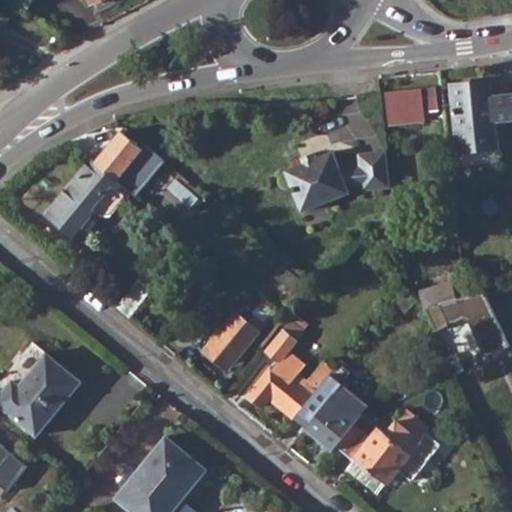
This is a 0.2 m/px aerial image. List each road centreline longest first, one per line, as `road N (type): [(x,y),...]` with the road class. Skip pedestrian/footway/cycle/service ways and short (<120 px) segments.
road 1 (residential): [(0,233),(332,511)]
road 2 (secondary): [(0,167),(74,116),(252,61)]
road 3 (secondary): [(221,0),(170,12),(91,52),(0,137)]
road 4 (secondary): [(326,53),(379,60),(454,45)]
